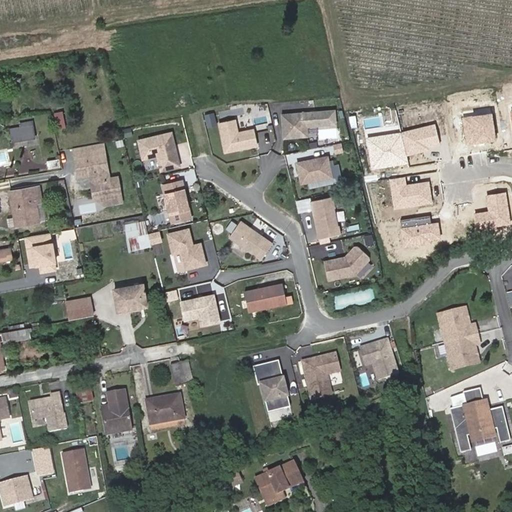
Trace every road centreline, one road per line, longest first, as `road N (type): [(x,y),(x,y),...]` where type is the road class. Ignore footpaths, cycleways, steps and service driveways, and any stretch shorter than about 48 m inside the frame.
road 1 (residential): [(491,262),(453,261),(401,311),(316,328),(288,228),(213,174)]
road 2 (unclassified): [(168,350),(0,382)]
